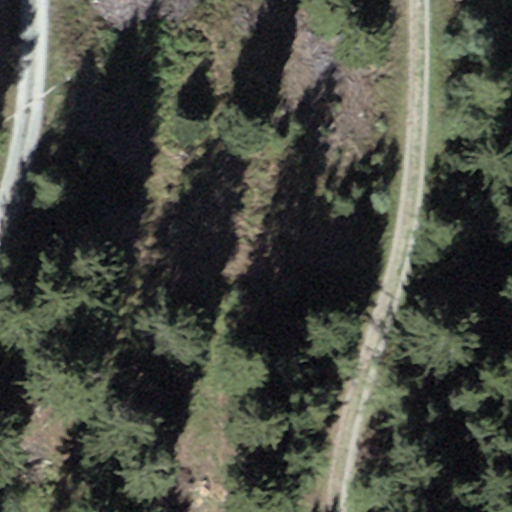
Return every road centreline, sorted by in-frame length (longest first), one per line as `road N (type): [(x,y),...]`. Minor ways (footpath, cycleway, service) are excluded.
road 1 (track): [(420,0),(419,184),(350,511)]
road 2 (track): [(34,0),(32,109),(19,185),(0,235)]
